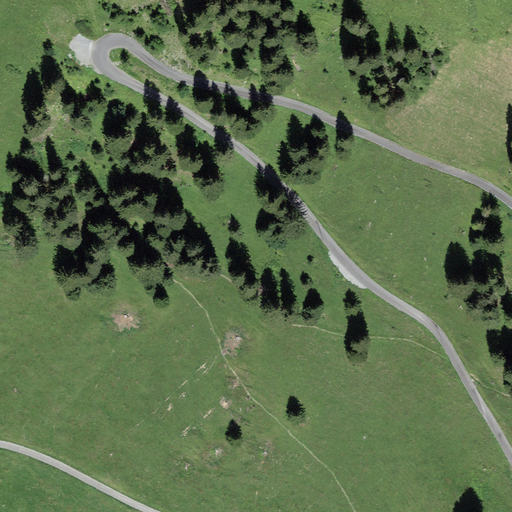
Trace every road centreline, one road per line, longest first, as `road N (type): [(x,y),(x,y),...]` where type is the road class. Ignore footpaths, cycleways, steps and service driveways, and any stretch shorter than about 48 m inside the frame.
road 1 (residential): [(511,456),(432,327),(351,266),(237,146),(114,73),(99,56),(108,41),(124,41),(172,74),(315,113),(477,181),(511,205)]
road 2 (residential): [(0,444),(150,511)]
